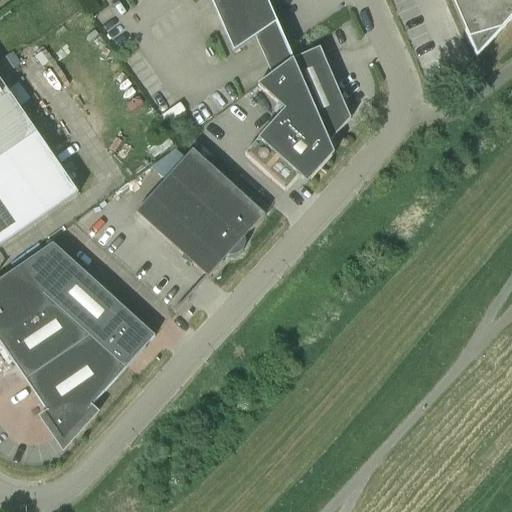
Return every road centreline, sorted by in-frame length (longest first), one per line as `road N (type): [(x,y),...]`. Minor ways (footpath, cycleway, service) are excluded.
road 1 (unclassified): [(401,113),(311,227),(62,499),(0,497)]
road 2 (unclassified): [(401,113),(395,73),(362,0)]
